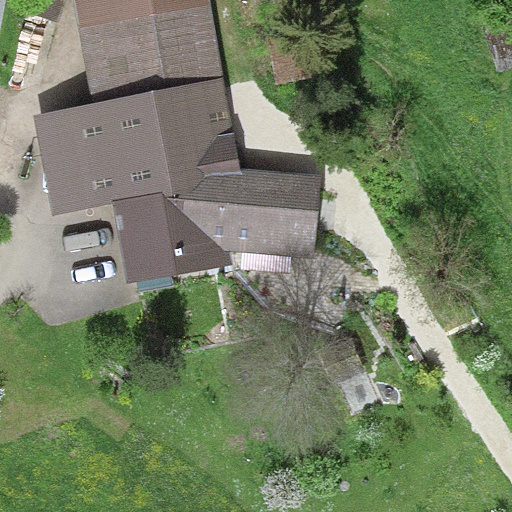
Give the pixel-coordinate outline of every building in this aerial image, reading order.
[(235,176),(203,0),(81,0),(101,107),(46,121),(53,205),(115,197),(130,276),(221,262),(238,235),(235,176)] [(511,14),(481,24),(498,76),(511,71),(511,14)] [(295,66),(286,31),(241,43),(250,77),(295,66)] [(309,185),(235,176),(238,235),(303,240),(309,185)] [(335,388),(359,377),(344,344),(320,355),(335,388)]
